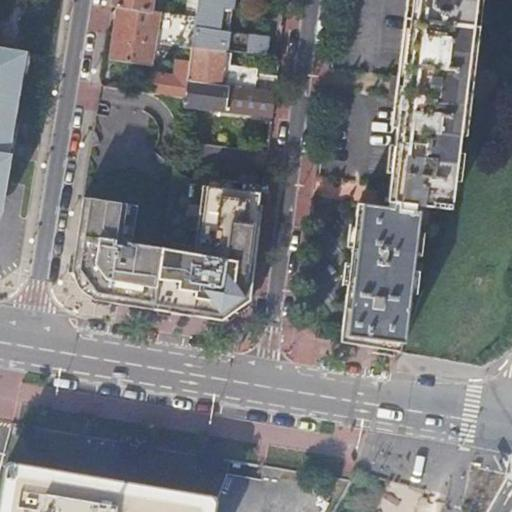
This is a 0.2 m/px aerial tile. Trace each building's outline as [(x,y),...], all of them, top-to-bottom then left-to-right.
[(112,0),(112,6),(117,7),(152,13),(154,0),(112,0)] [(195,19),(199,0),(188,0),(186,18),(195,19)] [(266,46),(267,37),(229,32),(232,6),(232,0),(199,0),(195,19),(191,48),(226,52),(265,56),(266,46)] [(401,341),(405,342),(421,210),(416,209),(416,204),(424,205),(451,208),(476,0),(412,0),(408,36),(403,78),(401,97),(392,165),(389,193),(388,201),(389,201),(388,206),(358,203),(358,207),(343,326),(341,341),(371,346),(400,350),(401,341)] [(186,18),(152,13),(117,7),(112,44),(109,60),(149,66),(154,44),(191,50),(191,48),(195,19),(186,18)] [(226,52),(191,48),(191,50),(189,63),(186,82),(276,93),(276,87),(278,77),(257,75),(257,70),(223,66),(226,52)] [(0,195),(2,183),(8,147),(22,68),(25,54),(0,49),(0,195)] [(186,82),(189,63),(176,61),(173,78),(153,75),(150,93),(184,99),(186,82)] [(276,93),(186,82),(184,99),(184,102),(183,106),(186,106),(186,107),(273,118),(274,105),(276,93)] [(194,255),(162,250),(159,269),(153,310),(221,322),(250,302),(256,256),(262,207),(259,206),(260,194),(203,187),(194,255)] [(159,269),(162,250),(131,245),(137,206),(82,198),(75,245),(71,271),(92,299),(153,310),(159,269)] [(218,511),(219,507),(220,503),(218,499),(214,499),(20,465),(14,464),(11,465),(9,465),(8,467),(7,471),(0,511),(218,511)]
